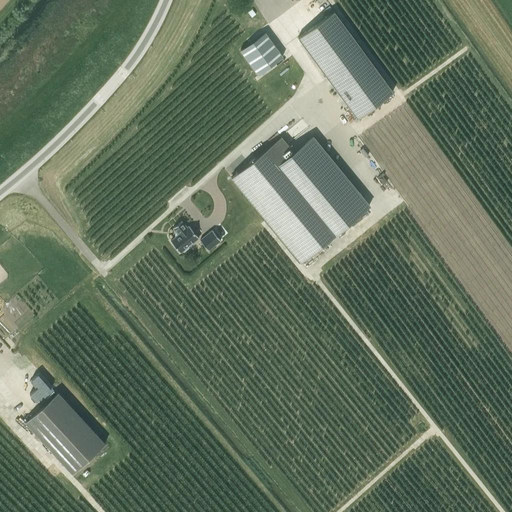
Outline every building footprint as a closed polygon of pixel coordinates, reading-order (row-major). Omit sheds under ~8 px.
[(376,69),(334,11),(298,37),(340,95),(376,69)] [(241,50),(258,74),(283,56),(265,32),(241,50)] [(393,91),(381,76),(376,69),(340,95),(357,118),(393,91)] [(287,144),(237,184),(264,218),(301,262),(369,206),(311,136),(293,151),(287,144)] [(171,240),(170,240),(180,252),(181,252),(180,252),(181,251),(182,252),(183,252),(188,248),(188,247),(187,246),(198,237),(198,238),(199,237),(189,225),(188,226),(189,226),(186,228),(181,221),(181,220),(172,227),(173,228),(177,232),(174,234),(176,237),(171,241),(171,240)] [(200,239),(200,240),(208,250),(209,250),(208,249),(220,240),(212,230),(212,231),(201,240),(200,239)] [(58,392),(25,422),(72,473),(105,443),(58,392)]
